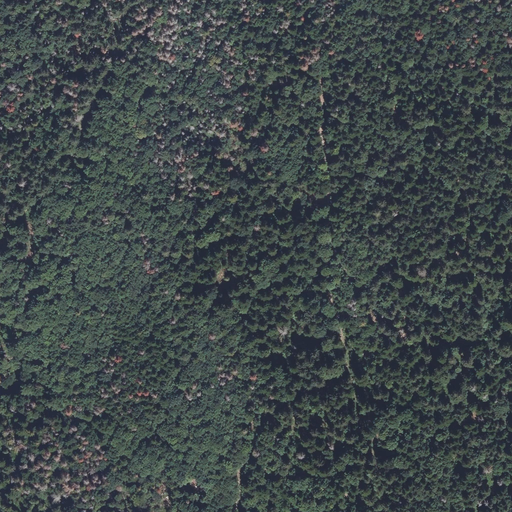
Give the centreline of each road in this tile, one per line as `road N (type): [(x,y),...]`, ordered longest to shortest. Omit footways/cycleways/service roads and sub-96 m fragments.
road 1 (track): [(316,0),(327,280),(382,511)]
road 2 (track): [(143,0),(120,22),(71,162),(0,230)]
road 3 (track): [(238,511),(263,419),(348,367)]
road 4 (track): [(330,254),(365,280),(391,269),(418,283),(440,272),(500,286)]
road 5 (track): [(418,283),(410,302),(381,316),(339,276),(330,254)]
